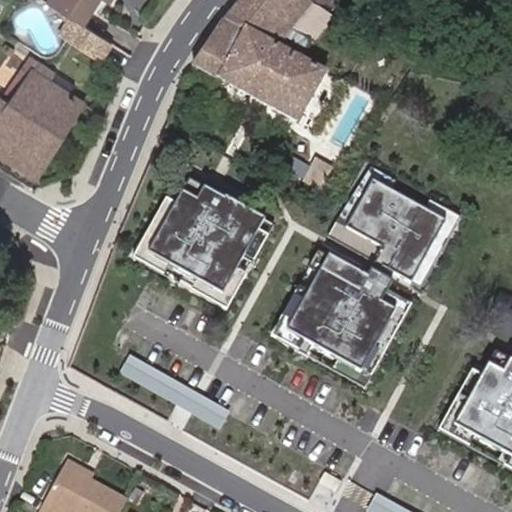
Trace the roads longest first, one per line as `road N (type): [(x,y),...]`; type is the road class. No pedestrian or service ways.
road 1 (residential): [(382,456),(136,318)]
road 2 (tertiary): [(81,241),(157,73),(207,0)]
road 3 (residential): [(264,511),(27,394)]
road 4 (tertiary): [(27,394),(81,241)]
